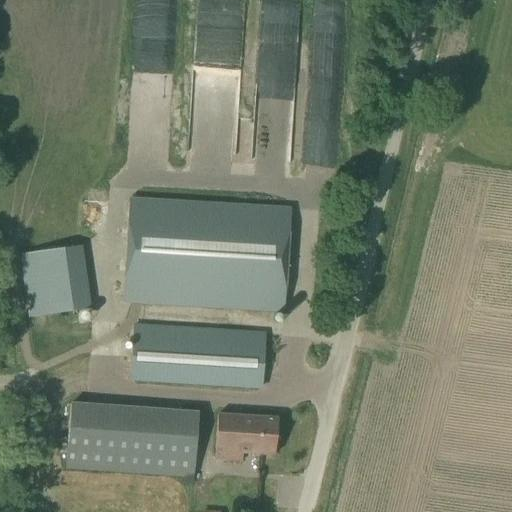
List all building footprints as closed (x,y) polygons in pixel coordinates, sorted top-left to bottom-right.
[(297,1),(273,0),(261,0),(259,75),(294,76),(297,1)] [(314,37),(323,37),(323,33),(338,33),(339,4),(315,3),(314,37)] [(130,92),(127,107),(166,114),(168,99),(130,92)] [(121,301),(283,312),(289,210),(127,199),(121,301)] [(80,247),(46,251),(55,314),(87,310),(80,247)] [(46,251),(20,255),(29,318),(55,314),(46,251)] [(129,381),(240,387),(260,388),(264,335),(132,327),(129,381)] [(69,403),(65,469),(82,470),(86,404),(69,403)] [(164,410),(160,476),(192,478),(197,412),(164,410)] [(214,459),(241,461),(242,453),(274,456),(277,419),(217,414),(214,459)]
